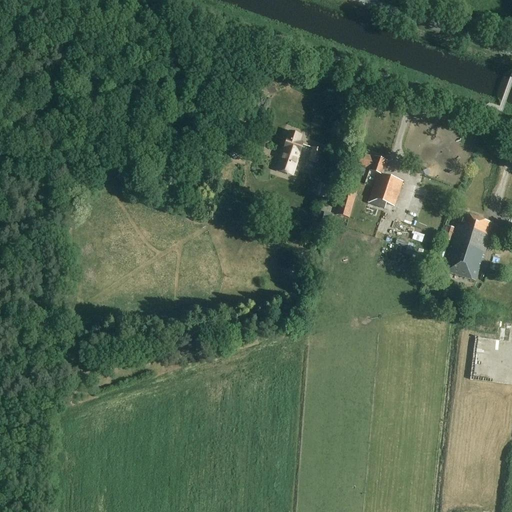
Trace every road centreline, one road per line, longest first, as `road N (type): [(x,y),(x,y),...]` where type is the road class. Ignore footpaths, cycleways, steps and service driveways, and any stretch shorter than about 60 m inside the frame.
road 1 (tertiary): [(511,127),(154,0)]
road 2 (unclassified): [(511,50),(367,0)]
